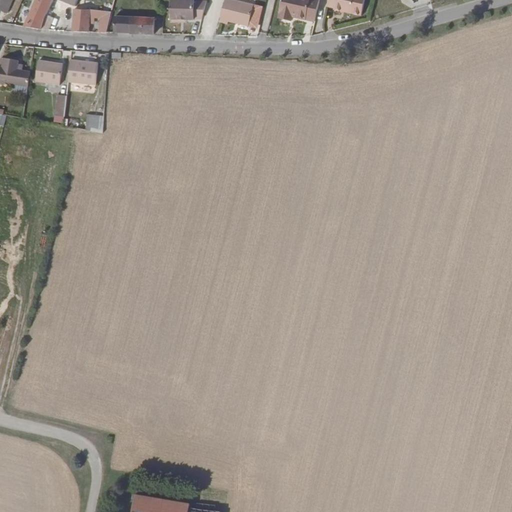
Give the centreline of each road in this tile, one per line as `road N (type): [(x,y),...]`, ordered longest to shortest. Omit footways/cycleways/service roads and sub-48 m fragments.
road 1 (residential): [(205,47),(318,49),(497,0)]
road 2 (residential): [(0,34),(205,47)]
